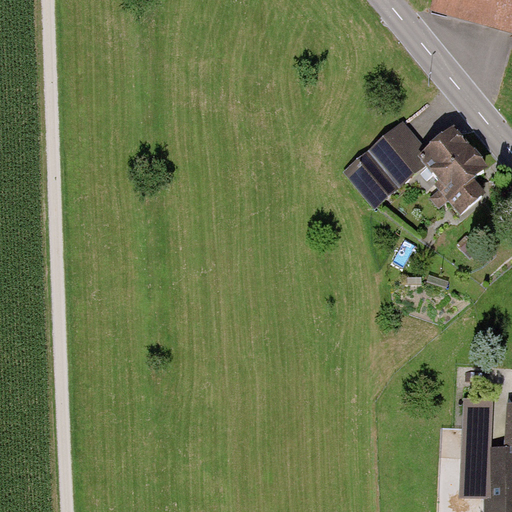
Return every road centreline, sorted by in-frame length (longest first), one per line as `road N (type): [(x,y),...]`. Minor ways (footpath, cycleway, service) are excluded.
road 1 (track): [(70,511),(50,0)]
road 2 (tertiary): [(511,152),(386,0)]
